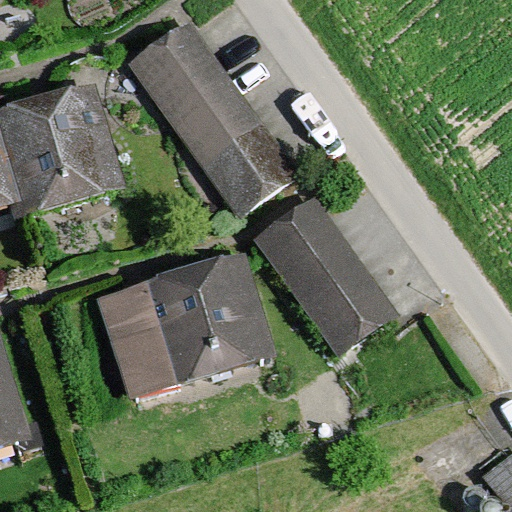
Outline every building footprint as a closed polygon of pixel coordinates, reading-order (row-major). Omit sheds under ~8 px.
[(131,74),(157,110),(215,69),(189,33),(131,74)] [(157,110),(210,185),(269,144),(215,69),(157,110)] [(127,199),(96,97),(0,126),(0,149),(21,217),(25,230),(127,199)] [(300,188),(269,144),(210,185),(242,229),(300,188)] [(0,149),(0,223),(21,217),(0,149)] [(315,212),(260,250),(293,298),(348,258),(315,212)] [(387,312),(348,258),(293,298),(332,352),(387,312)] [(244,266),(110,308),(140,401),(274,358),(244,266)] [(0,365),(0,464),(28,455),(0,365)] [(511,511),(511,462),(480,490),(498,511),(511,511)]
